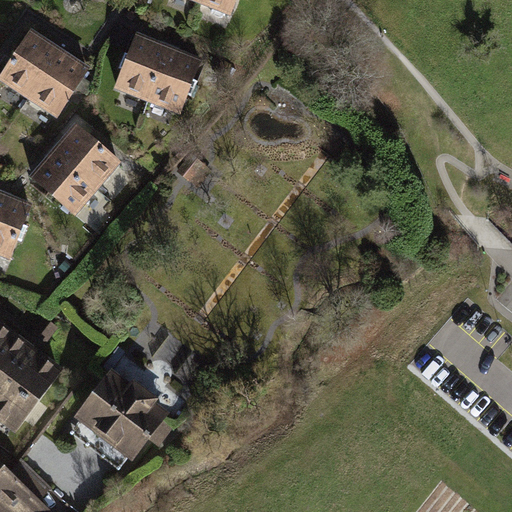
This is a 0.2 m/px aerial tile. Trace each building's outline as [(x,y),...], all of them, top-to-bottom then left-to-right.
[(189,0),(230,16),(236,0),(189,0)] [(30,30),(0,73),(0,82),(25,98),(57,46),(30,30)] [(135,31),(115,89),(147,103),(167,44),(135,31)] [(200,58),(167,44),(147,103),(179,115),(200,58)] [(88,67),(57,46),(25,98),(55,117),(88,67)] [(120,162),(74,123),(52,149),(98,187),(120,162)] [(52,149),(29,176),(73,216),(98,187),(52,149)] [(189,155),(175,172),(198,189),(211,172),(189,155)] [(31,203),(0,190),(0,255),(10,259),(31,203)] [(0,320),(0,419),(13,430),(61,367),(0,320)] [(110,368),(73,416),(129,460),(166,412),(153,402),(157,398),(132,377),(128,382),(110,368)] [(9,471),(0,462),(0,511),(50,511),(39,500),(49,490),(19,460),(9,471)]
